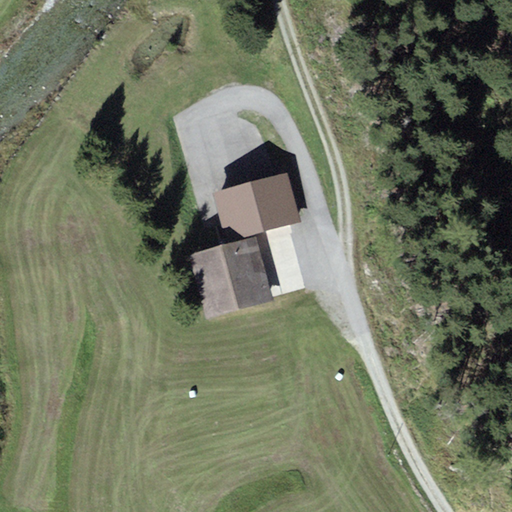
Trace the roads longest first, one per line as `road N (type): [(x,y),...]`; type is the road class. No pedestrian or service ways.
road 1 (track): [(441,511),(392,421),(342,293),(340,204),(274,0)]
road 2 (track): [(342,293),(312,170),(270,98),(236,95),(197,126)]
